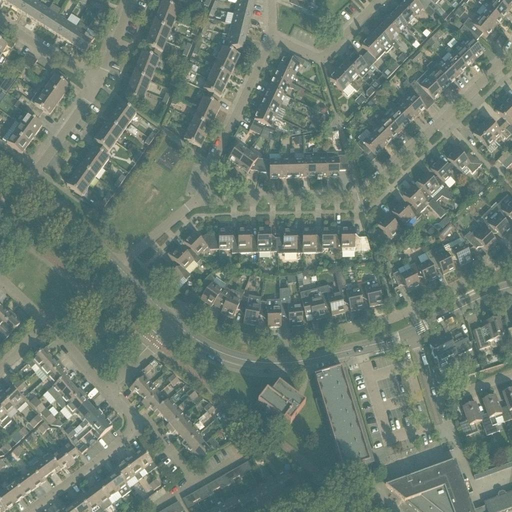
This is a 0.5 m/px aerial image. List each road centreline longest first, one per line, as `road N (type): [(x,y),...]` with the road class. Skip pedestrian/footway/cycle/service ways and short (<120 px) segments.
road 1 (residential): [(172,322),(187,307),(253,341),(308,339),(395,317),(511,250)]
road 2 (residential): [(203,199),(360,196),(511,53)]
road 3 (tertiary): [(172,322),(197,342),(262,363),(410,333)]
road 4 (residential): [(203,199),(210,166),(271,39)]
road 5 (residential): [(25,511),(143,423)]
road 6 (residential): [(271,39),(321,57),(378,0)]
road 7 (tertiary): [(27,182),(115,268)]
road 8 (residential): [(27,182),(95,83)]
